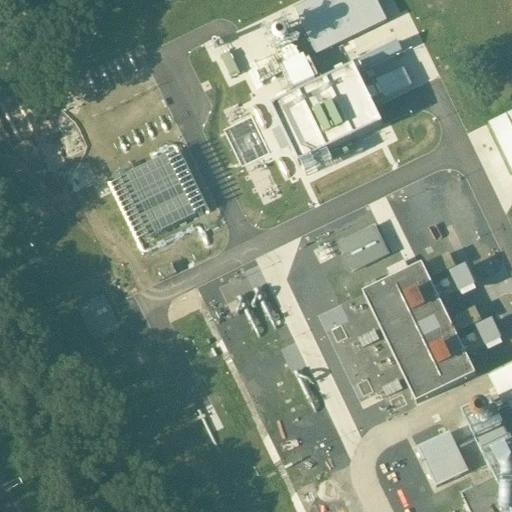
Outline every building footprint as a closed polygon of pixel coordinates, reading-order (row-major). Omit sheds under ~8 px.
[(104,43),(110,56),(128,49),(123,36),(104,43)] [(149,95),(140,99),(161,146),(171,142),(149,95)] [(511,114),(492,123),(511,169),(511,114)] [(119,177),(147,241),(205,216),(177,152),(119,177)] [(375,229),(339,246),(353,275),(389,257),(375,229)] [(394,281),(412,271),(407,262),(389,271),(394,281)] [(423,267),(363,296),(417,407),(466,383),(476,378),(477,378),(466,356),(470,354),(472,358),(478,355),(476,351),(498,341),(492,328),(460,343),(440,302),(444,300),(446,304),(452,302),(450,297),(471,287),(465,274),(433,289),(423,267)] [(382,278),(365,287),(367,291),(384,283),(382,278)] [(95,341),(121,329),(105,295),(79,308),(95,341)] [(375,333),(359,341),(363,350),(379,342),(375,333)] [(511,368),(492,377),(505,406),(511,403),(511,368)] [(476,378),(466,383),(470,392),(480,386),(476,378)] [(398,383),(383,390),(387,399),(403,392),(398,383)] [(420,448),(438,488),(471,473),(453,433),(420,448)] [(511,511),(511,475),(462,500),(468,511),(511,511)]
